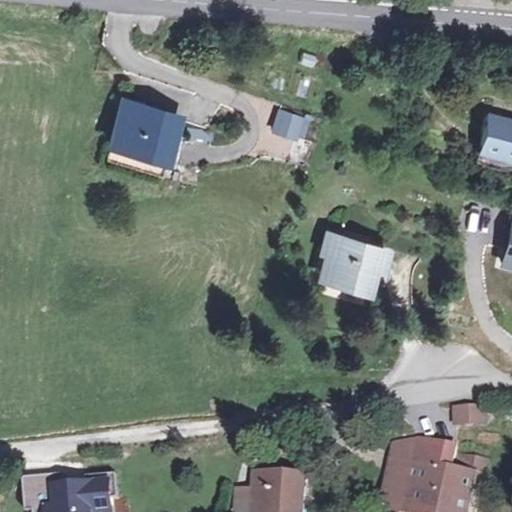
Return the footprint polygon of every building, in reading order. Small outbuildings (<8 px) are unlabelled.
[(165,124),(107,110),(91,166),(150,181),(165,124)] [(290,121),(266,113),(258,135),(283,142),(290,121)] [(511,128),(482,121),(473,156),(511,166),(511,128)] [(209,144),(213,129),(190,123),(186,137),(209,144)] [(169,155),(194,157),(195,151),(170,148),(169,155)] [(511,232),(508,231),(497,272),(511,275),(511,232)] [(322,257),(328,259),(323,278),(334,280),(332,287),(363,297),(371,272),(383,276),(390,252),(329,234),(322,257)] [(482,420),(453,422),(454,436),(483,435),(482,420)] [(409,458),(453,466),(456,450),(393,440),(383,497),(400,500),(409,458)] [(456,450),(453,466),(484,471),(487,455),(456,450)] [(453,466),(409,458),(400,500),(397,511),(466,511),(471,489),(482,490),(484,471),(453,466)] [(106,511),(107,509),(113,508),(111,484),(82,487),(83,496),(61,498),(60,485),(20,488),(22,511),(106,511)] [(298,511),(298,484),(249,484),(248,503),(247,511),(298,511)] [(234,511),(247,511),(248,503),(235,503),(234,511)]
